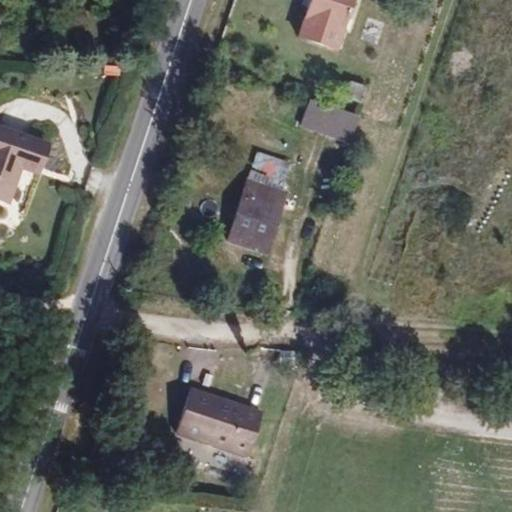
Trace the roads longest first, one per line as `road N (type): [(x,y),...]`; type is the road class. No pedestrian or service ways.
road 1 (secondary): [(192,0),(93,298)]
road 2 (secondary): [(93,298),(22,511)]
